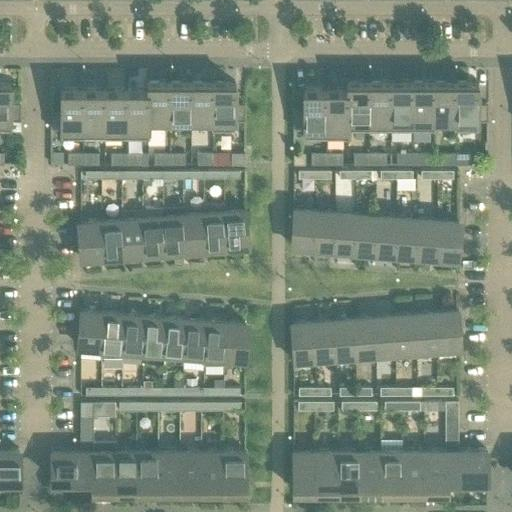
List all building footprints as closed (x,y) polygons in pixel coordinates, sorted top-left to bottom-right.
[(10,81),(0,80),(0,128),(10,128),(10,119),(20,119),(20,102),(10,102),(10,81)] [(146,89),(126,89),(126,137),(147,137),(147,81),(146,81),(146,89)] [(169,81),(147,81),(147,137),(149,137),(149,121),(169,121),(169,81)] [(190,81),(169,81),(169,121),(190,121),(190,81)] [(213,81),(190,81),(190,121),(211,121),(211,129),(212,129),(213,81)] [(235,81),(213,81),(212,129),(235,129),(235,119),(245,119),(245,102),(235,102),(235,81)] [(325,137),(347,137),(347,81),(345,81),(345,89),(325,89),(325,137)] [(347,81),(347,137),(348,137),(348,129),(368,129),(368,81),(347,81)] [(390,81),(368,81),(368,129),(390,129),(390,81)] [(411,81),(390,81),(390,129),(411,129),(411,81)] [(433,81),(411,81),(411,129),(433,129),(433,81)] [(455,81),(433,81),(433,129),(435,129),(435,121),(453,121),(453,129),(455,129),(455,81)] [(477,81),(455,81),(455,129),(477,129),(477,120),(487,120),(487,102),(477,102),(477,81)] [(83,137),(82,89),(60,89),(60,110),(50,110),(50,127),(60,127),(60,137),(83,137)] [(104,89),(82,89),(83,137),(104,137),(104,89)] [(126,89),(104,89),(104,137),(126,137),(126,89)] [(302,137),(325,137),(325,89),(302,89),(302,110),(293,110),(293,127),(302,127),(302,137)] [(231,151),(231,163),(245,163),(245,151),(231,151)] [(293,163),(304,163),(304,151),(293,151),(293,163)] [(83,163),(83,152),(67,152),(67,163),(83,163)] [(98,152),(83,152),(83,163),(98,163),(98,152)] [(110,162),(126,163),(126,152),(110,152),(110,162)] [(126,152),(126,163),(141,163),(141,152),(126,152)] [(169,163),(169,152),(153,152),(154,163),(169,163)] [(184,152),(169,152),(169,163),(184,162),(184,152)] [(197,162),(212,163),(212,152),(197,152),(197,162)] [(212,152),(212,163),(228,163),(228,152),(212,152)] [(311,162),(326,162),(326,152),(311,152),(311,162)] [(326,152),(326,162),(342,163),(342,152),(326,152)] [(354,162),(370,163),(370,152),(354,152),(354,162)] [(370,152),(370,163),(386,163),(386,152),(370,152)] [(396,162),(411,162),(411,152),(396,152),(396,162)] [(411,152),(411,162),(427,163),(427,152),(411,152)] [(439,163),(455,163),(455,152),(439,152),(439,163)] [(455,152),(455,163),(470,163),(470,152),(455,152)] [(85,177),(101,177),(101,169),(85,169),(85,177)] [(101,169),(101,177),(117,177),(117,169),(101,169)] [(183,177),(183,169),(167,169),(167,177),(183,177)] [(199,169),(183,169),(183,177),(199,177),(199,169)] [(207,177),(223,177),(223,169),(207,169),(207,177)] [(223,169),(223,177),(239,177),(239,169),(223,169)] [(314,177),(314,169),(298,169),(298,177),(314,177)] [(330,169),(314,169),(314,177),(330,177),(330,169)] [(339,177),(355,177),(355,169),(339,169),(339,177)] [(355,169),(355,177),(371,177),(371,169),(355,169)] [(379,177),(396,177),(396,169),(379,169),(379,177)] [(396,169),(396,177),(412,177),(412,169),(396,169)] [(420,177),(436,177),(436,169),(420,169),(420,177)] [(203,202),(203,209),(203,249),(204,249),(204,247),(224,247),(223,208),(223,202),(203,202)] [(162,206),(162,252),(163,252),(163,250),(183,250),(183,211),(183,205),(162,205),(162,206)] [(141,208),(121,208),(122,255),(123,255),(123,253),(142,253),(142,206),(141,206),(141,208)] [(162,206),(142,206),(142,253),(143,253),(143,252),(162,252),(162,206)] [(104,217),(101,217),(101,257),(102,257),(102,255),(122,255),(121,208),(121,216),(120,216),(120,218),(104,218),(104,217)] [(227,208),(223,208),(224,247),(225,247),(225,245),(245,245),(245,208),(243,208),(227,208)] [(293,245),(313,245),(313,208),(311,208),(295,208),(293,208),(293,245)] [(313,247),(333,247),(333,209),(331,209),(331,210),(315,210),(315,208),(313,208),(313,245),(313,247)] [(186,211),(183,211),(183,250),(184,250),(184,249),(203,249),(203,209),(202,209),(202,211),(186,211)] [(333,249),(354,249),(354,211),(352,211),(336,211),(336,209),(333,209),(333,247),(333,249)] [(354,250),(374,250),(374,213),(372,213),(356,213),(356,211),(354,211),(354,249),(354,250)] [(374,252),(394,252),(394,214),(392,214),(392,215),(376,215),(376,213),(374,213),(374,250),(374,252)] [(394,253),(415,253),(415,216),(413,216),(397,216),(397,214),(394,214),(394,252),(394,253)] [(415,255),(435,255),(435,217),(433,217),(433,218),(417,218),(417,216),(415,216),(415,253),(415,255)] [(101,257),(101,217),(100,217),(100,219),(84,219),(80,219),(80,257),(101,257)] [(435,217),(435,255),(435,257),(458,257),(458,219),(454,219),(438,219),(438,217),(435,217)] [(100,356),(101,356),(101,309),(80,309),(80,346),(84,346),(100,346),(100,348),(100,356)] [(101,356),(122,356),(122,310),(102,310),(102,309),(101,309),(101,356)] [(435,309),(435,310),(435,348),(438,348),(438,346),(454,346),(458,346),(458,309),(435,309)] [(141,351),(142,351),(142,312),(123,312),(123,310),(122,310),(122,356),(122,350),(125,350),(125,349),(141,349),(141,351)] [(415,310),(415,312),(415,349),(417,350),(417,348),(433,348),(435,348),(435,310),(415,310)] [(161,353),(162,353),(162,313),(143,313),(143,312),(142,312),(142,351),(145,351),(161,351),(161,353)] [(394,312),(394,314),(394,351),(397,351),(397,349),(413,349),(415,349),(415,312),(394,312)] [(181,354),(183,354),(183,315),(163,315),(163,313),(162,313),(162,353),(165,353),(165,352),(181,352),(181,354)] [(374,314),(374,315),(374,353),(376,353),(376,351),(392,351),(394,351),(394,314),(374,314)] [(202,364),(203,364),(203,317),(184,317),(184,315),(183,315),(183,354),(186,354),(202,354),(202,356),(202,364)] [(354,315),(354,317),(354,354),(356,354),(356,352),(372,352),(372,353),(374,353),(374,315),(354,315)] [(203,317),(203,364),(224,364),(224,318),(204,318),(204,317),(203,317)] [(333,317),(333,318),(333,356),(336,356),(336,354),(352,354),(354,354),(354,317),(333,317)] [(225,318),(224,318),(224,364),(224,357),(243,357),(243,358),(245,357),(245,320),(225,320),(225,318)] [(313,318),(313,320),(313,358),(315,358),(315,356),(331,356),(333,356),(333,318),(313,318)] [(313,358),(313,320),(293,320),(293,358),(295,358),(295,357),(311,357),(311,358),(313,358)] [(101,394),(101,386),(85,386),(85,394),(101,394)] [(117,386),(101,386),(101,394),(117,394),(117,386)] [(126,394),(142,394),(142,386),(126,386),(126,394)] [(142,386),(142,394),(158,394),(158,386),(142,386)] [(167,394),(183,394),(183,386),(167,386),(167,394)] [(183,386),(183,394),(199,394),(199,386),(183,386)] [(207,394),(223,394),(223,386),(207,386),(207,394)] [(223,386),(223,394),(239,394),(240,386),(223,386)] [(314,394),(314,386),(298,386),(298,394),(314,394)] [(330,386),(314,386),(314,394),(330,394),(330,386)] [(355,394),(355,386),(339,386),(339,394),(355,394)] [(371,386),(355,386),(355,394),(371,394),(371,386)] [(396,394),(396,386),(379,386),(379,394),(396,394)] [(412,386),(396,386),(396,394),(412,394),(412,386)] [(436,394),(436,386),(420,386),(420,394),(436,394)] [(452,386),(436,386),(436,394),(452,394),(452,386)] [(118,409),(136,409),(136,400),(118,400),(118,409)] [(136,400),(136,409),(154,409),(153,400),(136,400)] [(179,409),(179,400),(161,400),(161,409),(179,409)] [(197,400),(179,400),(179,409),(197,409),(197,400)] [(204,409),(222,409),(222,400),(205,400),(204,409)] [(222,400),(222,409),(240,409),(240,400),(222,400)] [(297,409),(315,409),(315,400),(297,400),(297,409)] [(315,400),(315,409),(333,409),(333,400),(315,400)] [(358,409),(358,400),(341,400),(341,409),(358,409)] [(376,400),(358,400),(358,409),(376,409),(376,400)] [(384,409),(402,409),(402,400),(384,400),(384,409)] [(402,409),(423,409),(423,400),(402,400),(402,409)] [(423,400),(423,409),(444,409),(444,414),(458,414),(458,403),(445,403),(445,400),(423,400)] [(79,419),(93,419),(93,403),(79,403),(79,419)] [(444,414),(444,448),(444,489),(446,489),(446,477),(486,477),(486,448),(458,448),(458,414),(444,414)] [(93,488),(93,448),(93,419),(79,419),(79,448),(51,448),(51,477),(92,477),(92,488),(93,488)] [(0,477),(19,477),(19,448),(0,448),(0,477)] [(93,488),(114,488),(114,448),(93,448),(93,488)] [(114,488),(136,488),(136,448),(114,448),(114,488)] [(136,488),(157,488),(157,448),(136,448),(136,488)] [(157,488),(179,488),(179,448),(157,448),(157,488)] [(179,488),(201,488),(201,448),(179,448),(179,488)] [(201,488),(222,488),(222,448),(201,448),(201,488)] [(222,448),(222,488),(242,488),(242,484),(245,484),(245,448),(222,448)] [(295,489),(315,489),(315,448),(293,448),(293,484),(295,484),(295,489)] [(315,489),(336,489),(336,448),(315,448),(315,489)] [(336,489),(358,489),(358,448),(336,448),(336,489)] [(358,489),(380,489),(380,448),(358,448),(358,489)] [(380,489),(401,489),(401,448),(380,448),(380,489)] [(401,489),(423,489),(423,448),(401,448),(401,489)] [(423,489),(444,489),(444,448),(423,448),(423,489)]
